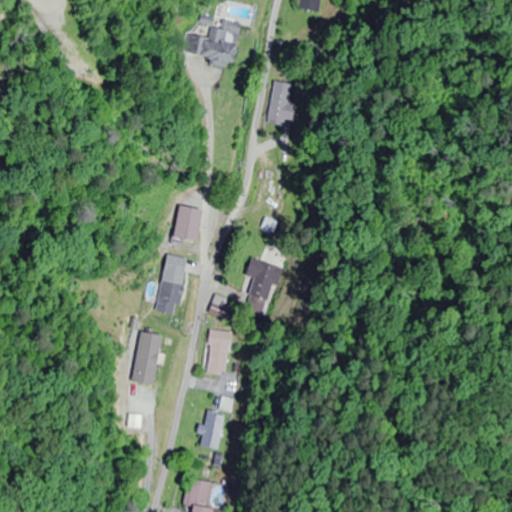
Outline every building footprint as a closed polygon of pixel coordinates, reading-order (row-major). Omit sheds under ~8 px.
[(298,0),(297,11),(322,13),(323,0),(298,0)] [(189,35),(186,59),(231,65),(237,24),(220,22),(219,29),(209,28),(207,38),(189,35)] [(169,237),(191,243),(199,212),(178,206),(169,237)] [(153,313),(173,317),(184,259),(164,255),(153,313)] [(275,284),(283,286),(287,268),(246,260),(242,276),(251,278),(244,313),(268,318),(275,284)] [(203,375),(225,378),(231,333),(208,330),(203,375)] [(220,411),(235,414),(238,401),(222,398),(220,411)] [(199,447),(219,451),(224,424),(203,421),(199,447)] [(184,511),(208,511),(209,482),(185,482),(184,511)]
